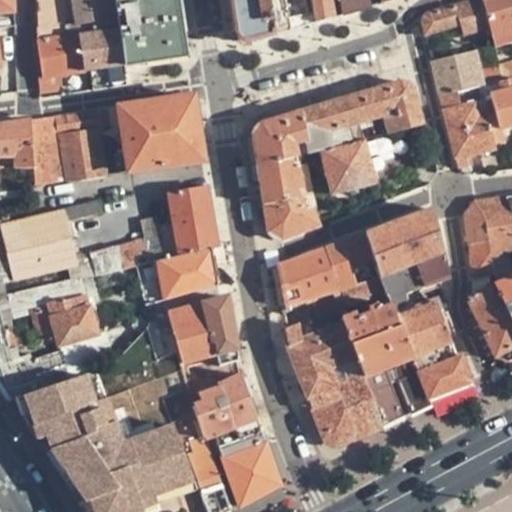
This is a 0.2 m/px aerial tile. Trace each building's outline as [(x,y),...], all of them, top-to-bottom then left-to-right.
[(0,0),(0,32),(14,30),(13,0),(0,0)] [(35,0),(37,41),(118,29),(113,0),(35,0)] [(183,40),(176,0),(113,0),(118,29),(122,50),(124,66),(168,60),(183,40)] [(247,42),(275,34),(268,0),(230,0),(233,14),(236,34),(237,38),(241,41),(247,42)] [(268,0),(275,34),(277,34),(291,30),(289,15),(285,0),(268,0)] [(311,0),(313,9),(315,23),(333,18),(329,0),(311,0)] [(339,0),(343,15),(371,7),(369,0),(339,0)] [(489,27),(481,0),(475,0),(458,5),(426,15),(424,17),(423,22),(425,35),(460,25),(463,35),(489,27)] [(511,29),(511,0),(481,0),(489,27),(494,47),(511,42),(511,34),(511,30),(511,29)] [(304,11),(307,25),(315,23),(313,9),(304,11)] [(291,30),(307,25),(304,11),(289,15),(291,30)] [(82,56),(87,55),(122,50),(118,29),(37,41),(43,77),(43,78),(58,75),(84,72),(82,56)] [(476,49),(431,61),(440,97),(480,87),(485,85),(476,49)] [(87,55),(93,91),(127,86),(124,66),(122,50),(87,55)] [(511,61),(498,65),(502,81),(511,78),(511,61)] [(486,68),(490,84),(502,81),(498,65),(486,68)] [(61,91),(58,75),(43,78),(43,77),(40,78),(41,94),(61,91)] [(500,129),(511,125),(511,78),(502,81),(490,84),(485,85),(480,87),(493,137),(493,139),(501,137),(500,129)] [(402,81),(361,93),(369,119),(370,120),(383,116),(388,133),(422,124),(411,86),(405,82),(402,81)] [(475,154),(496,149),(493,139),(493,137),(480,87),(440,97),(458,170),(472,167),(469,156),(475,154)] [(369,119),(361,93),(350,96),(301,111),(306,141),(308,154),(320,151),(332,148),(328,132),(350,126),(370,120),(369,119)] [(31,121),(33,169),(34,186),(203,162),(193,97),(31,121)] [(306,141),(301,111),(275,119),(260,124),(252,136),(257,168),(267,166),(290,159),(298,157),(294,144),(306,141)] [(14,169),(33,169),(31,121),(0,124),(0,169),(0,158),(14,157),(14,169)] [(354,142),(350,126),(328,132),(332,148),(354,142)] [(363,140),(354,142),(332,148),(320,151),(331,195),(375,183),(363,140)] [(478,165),(475,154),(469,156),(472,167),(478,165)] [(314,195),(307,165),(297,167),(296,165),(292,166),(290,159),(267,166),(257,168),(263,205),(300,198),(309,196),(314,195)] [(159,226),(158,227),(164,259),(210,248),(217,246),(206,187),(167,194),(168,199),(173,224),(159,226)] [(313,206),(309,196),(300,198),(305,209),(313,206)] [(501,255),(511,251),(511,222),(505,197),(504,197),(474,201),(464,215),(468,245),(488,243),(490,259),(501,255)] [(282,240),(320,226),(313,206),(305,209),(300,198),(263,205),(264,207),(268,233),(282,240)] [(155,201),(159,226),(173,224),(168,199),(155,201)] [(98,202),(33,217),(0,224),(0,231),(10,272),(12,281),(78,266),(76,259),(67,222),(101,214),(98,202)] [(439,237),(432,209),(364,234),(378,277),(379,278),(386,276),(410,266),(443,253),(439,237)] [(149,263),(156,261),(164,259),(158,227),(156,218),(141,221),(144,240),(144,241),(149,263)] [(0,274),(1,274),(10,272),(0,231),(0,274)] [(323,249),(339,291),(339,292),(370,281),(379,278),(378,277),(364,234),(323,249)] [(124,269),(137,265),(149,263),(144,241),(144,240),(129,244),(118,247),(124,269)] [(492,275),(490,259),(488,243),(468,245),(469,255),(472,278),(492,275)] [(90,255),(95,275),(117,270),(124,269),(118,247),(90,255)] [(183,273),(214,266),(210,248),(164,259),(156,261),(157,270),(181,265),(183,273)] [(303,291),(307,300),(339,291),(323,249),(311,254),(292,261),(303,291)] [(384,290),(391,305),(396,318),(421,308),(417,298),(407,298),(404,292),(415,289),(417,296),(444,287),(442,281),(448,278),(443,253),(410,266),(386,276),(379,278),(384,290)] [(86,277),(95,275),(90,255),(76,259),(78,266),(80,279),(86,277)] [(511,276),(501,255),(490,259),(492,275),(493,285),(511,276)] [(149,263),(137,265),(144,305),(164,301),(217,285),(214,266),(183,273),(181,265),(157,270),(156,261),(149,263)] [(277,266),(284,306),(307,300),(303,291),(292,261),(283,264),(277,266)] [(0,314),(2,321),(13,318),(7,296),(1,274),(0,274),(0,314)] [(472,280),(470,297),(493,285),(492,275),(472,278),(472,280)] [(511,276),(493,285),(511,323),(511,276)] [(384,290),(379,278),(370,281),(339,292),(331,295),(336,307),(384,290)] [(80,279),(7,296),(13,318),(32,313),(41,343),(56,339),(58,346),(96,334),(80,279)] [(507,362),(511,359),(511,323),(493,285),(470,297),(468,300),(468,303),(495,359),(507,362)] [(342,321),(336,307),(331,295),(311,302),(317,317),(310,320),(315,332),(342,321)] [(219,366),(238,361),(238,360),(226,297),(202,304),(212,341),(216,355),(219,366)] [(440,301),(421,308),(396,318),(402,335),(428,400),(441,395),(472,383),(461,355),(456,357),(451,343),(458,340),(447,313),(445,313),(440,301)] [(212,341),(202,304),(185,309),(157,317),(147,326),(157,359),(178,353),(181,364),(216,355),(212,341)] [(391,305),(342,323),(383,428),(398,421),(404,418),(385,369),(391,366),(410,415),(430,406),(428,400),(402,335),(396,318),(391,305)] [(0,364),(12,361),(12,360),(9,350),(4,330),(2,321),(0,314),(0,364)] [(342,445),(383,428),(342,323),(342,321),(315,332),(310,320),(310,319),(285,329),(287,344),(285,345),(322,437),(336,431),(342,445)] [(163,400),(188,391),(181,364),(178,353),(157,359),(147,326),(110,365),(80,375),(37,391),(14,399),(19,413),(20,415),(29,413),(34,425),(41,423),(52,451),(86,502),(90,501),(94,511),(141,511),(143,511),(142,507),(195,488),(163,400)] [(9,350),(21,347),(20,344),(15,327),(4,330),(9,350)] [(30,354),(24,356),(12,360),(12,361),(0,364),(0,384),(10,400),(14,399),(37,391),(80,375),(71,349),(60,352),(60,351),(32,359),(30,354)] [(239,375),(217,385),(217,387),(235,436),(256,497),(278,485),(239,375)] [(232,487),(239,506),(249,501),(256,497),(235,436),(217,387),(217,385),(190,395),(193,402),(190,403),(197,421),(204,439),(213,435),(232,487)] [(188,457),(208,511),(228,511),(231,511),(225,495),(223,490),(204,439),(197,421),(183,426),(192,452),(188,457)] [(336,446),(342,445),(336,431),(322,437),(324,442),(327,444),(330,445),(336,446)] [(232,487),(223,490),(225,495),(231,511),(239,506),(232,487)]
